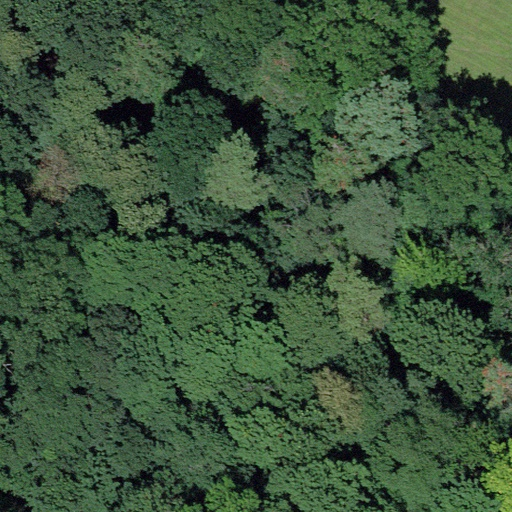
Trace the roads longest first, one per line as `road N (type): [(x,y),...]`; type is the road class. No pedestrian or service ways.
road 1 (track): [(135,155),(511,445)]
road 2 (track): [(0,21),(135,155)]
